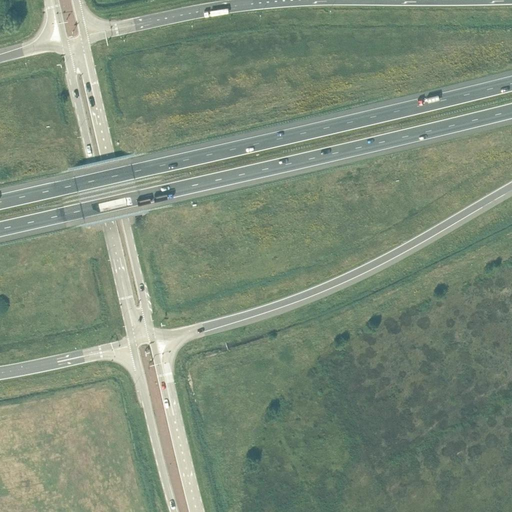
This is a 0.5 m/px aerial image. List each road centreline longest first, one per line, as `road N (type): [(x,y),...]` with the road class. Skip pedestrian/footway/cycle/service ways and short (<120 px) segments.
road 1 (motorway): [(0,229),(511,110)]
road 2 (motorway): [(511,83),(0,201)]
road 3 (motorway): [(511,0),(293,3),(85,39)]
road 4 (motorway): [(152,337),(324,289),(511,188)]
road 5 (primary): [(64,43),(132,341)]
road 6 (primary): [(152,337),(85,39)]
road 7 (primary): [(195,511),(152,337)]
road 8 (primary): [(132,341),(174,511)]
road 9 (motorway): [(0,369),(132,341)]
